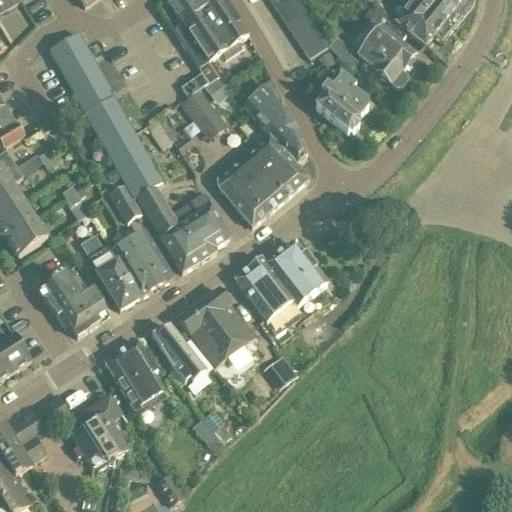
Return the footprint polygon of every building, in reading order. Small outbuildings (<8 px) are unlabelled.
[(17,0),(0,0),(0,16),(21,6),(17,0)] [(75,0),(84,12),(102,0),(75,0)] [(197,6),(193,0),(163,0),(183,29),(201,16),(197,6)] [(204,20),(224,6),(219,0),(193,0),(197,6),(201,16),(204,20)] [(294,0),(282,0),(271,8),(277,17),(297,4),(294,0)] [(449,38),(463,22),(456,15),(459,11),(446,0),(396,0),(408,10),(413,5),(449,38)] [(446,0),(459,11),(456,15),(463,22),(473,10),(466,3),(467,0),(446,0)] [(297,4),(277,17),(283,27),(304,13),(297,4)] [(408,10),(394,27),(424,52),(433,42),(441,48),(449,38),(413,5),(408,10)] [(201,16),(183,29),(173,36),(198,74),(205,69),(218,61),(224,65),(242,54),(239,47),(247,42),(224,6),(204,20),(201,16)] [(383,31),(389,25),(384,20),(385,19),(373,10),(364,22),(370,27),(365,32),(359,27),(347,42),(353,48),(351,50),(344,44),(342,47),(337,42),(328,52),(344,65),(341,68),(350,75),(357,67),(349,60),(352,57),(356,61),(382,30),(383,31)] [(310,23),(304,13),(283,27),(290,36),(310,23)] [(310,23),(290,36),(296,45),(316,32),(310,23)] [(389,25),(383,31),(381,32),(356,61),(375,77),(375,78),(391,91),(392,90),(396,94),(402,92),(407,86),(406,81),(402,77),(403,76),(404,77),(416,61),(401,48),(407,41),(389,25)] [(322,41),(316,32),(296,45),(302,55),(322,41)] [(136,204),(156,193),(163,188),(77,39),(49,56),(125,190),(134,205),(136,204)] [(329,51),(322,41),(302,55),(309,65),(329,51)] [(495,58),(490,54),(487,59),(486,60),(497,67),(500,68),(502,68),(505,66),(506,64),(506,62),(506,60),(504,58),(503,57),(501,56),(499,56),(495,58)] [(318,64),(325,74),(335,67),(329,57),(318,64)] [(216,85),(205,69),(198,74),(201,78),(209,90),(216,85)] [(209,90),(201,78),(181,92),(187,102),(201,92),(203,94),(209,90)] [(359,132),(359,124),(368,113),(367,106),(353,95),(356,91),(342,79),(331,92),(327,88),(320,96),(325,100),(314,113),(347,139),(354,138),(359,132)] [(270,139),(295,169),(307,160),(278,102),(265,90),(243,112),(270,139)] [(228,132),(199,95),(180,110),(209,147),(228,132)] [(0,137),(0,143),(5,151),(23,140),(15,128),(0,137)] [(173,148),(160,130),(150,137),(162,155),(173,148)] [(270,139),(253,154),(268,172),(259,178),(283,206),(309,185),(295,169),(270,139)] [(193,151),(187,143),(176,152),(181,160),(193,151)] [(253,154),(225,178),(264,222),(283,206),(259,178),(268,172),(253,154)] [(43,168),(53,162),(48,155),(38,162),(43,168)] [(0,195),(12,188),(12,189),(19,185),(2,158),(0,159),(0,195)] [(57,168),(53,162),(43,168),(47,175),(57,168)] [(264,222),(225,178),(218,185),(217,193),(251,232),(264,222)] [(0,221),(23,207),(12,189),(12,188),(0,195),(0,221)] [(142,219),(134,205),(125,190),(110,199),(127,228),(142,219)] [(66,204),(76,198),(72,191),(62,198),(66,204)] [(156,193),(136,204),(146,221),(166,209),(156,193)] [(76,198),(66,204),(70,211),(81,205),(76,198)] [(196,220),(179,230),(201,267),(216,258),(214,254),(226,247),(228,239),(204,200),(190,208),(196,220)] [(23,207),(0,221),(0,235),(6,244),(35,225),(23,207)] [(179,230),(166,209),(146,221),(182,279),(201,267),(179,230)] [(47,243),(35,225),(6,244),(18,262),(47,243)] [(127,247),(156,295),(175,284),(148,240),(140,239),(127,247)] [(138,306),(106,252),(103,254),(95,241),(81,250),(97,277),(96,278),(120,317),(138,306)] [(107,252),(106,252),(138,306),(156,295),(127,247),(111,257),(107,252)] [(327,290),(298,251),(291,250),(264,269),(261,265),(247,275),(248,276),(234,286),(265,328),(292,308),(295,313),(327,290)] [(56,321),(81,305),(64,280),(39,296),(56,321)] [(230,312),(218,295),(178,325),(214,373),(253,344),(230,313),(230,312)] [(93,298),(81,305),(56,321),(64,334),(69,330),(77,343),(100,328),(97,323),(106,318),(93,298)] [(309,350),(326,335),(308,315),(291,330),(309,350)] [(192,388),(201,382),(212,374),(190,345),(184,349),(169,331),(166,333),(164,331),(151,340),(184,390),(190,385),(192,388)] [(14,341),(0,350),(0,359),(12,379),(31,367),(14,341)] [(156,379),(137,348),(104,368),(132,416),(163,397),(153,381),(156,379)] [(0,386),(12,379),(0,359),(0,386)] [(297,382),(282,361),(263,374),(279,395),(297,382)] [(107,402),(81,419),(83,423),(79,426),(79,428),(83,433),(71,441),(94,478),(107,470),(113,471),(113,466),(126,457),(108,430),(120,422),(107,402)] [(69,422),(58,403),(34,418),(46,436),(69,422)] [(203,423),(210,432),(213,436),(222,429),(211,416),(203,423)] [(203,423),(192,431),(200,440),(210,432),(203,423)] [(8,435),(31,471),(42,464),(19,428),(8,435)] [(18,483),(33,474),(6,431),(0,434),(0,474),(4,472),(16,492),(19,490),(20,487),(18,483)] [(0,511),(28,511),(16,492),(4,472),(0,474),(0,511)] [(170,511),(186,503),(171,480),(155,489),(169,511),(170,511)]
